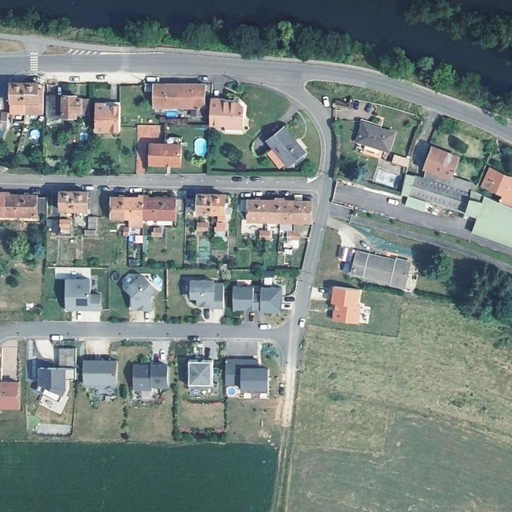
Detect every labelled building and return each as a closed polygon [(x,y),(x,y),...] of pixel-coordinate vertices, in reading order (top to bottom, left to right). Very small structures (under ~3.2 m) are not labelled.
[(12,114),(45,114),(44,92),(39,92),(39,84),(12,84),(12,114)] [(144,93),(155,93),(155,85),(145,85),(144,93)] [(195,109),(207,109),(207,85),(155,85),(155,110),(156,109),(164,109),(195,109)] [(227,97),(227,95),(213,95),(213,118),(228,118),(228,121),(247,121),(247,101),(241,95),(232,95),(232,97),(227,97)] [(78,118),(83,118),(83,101),(78,101),(78,99),(47,98),(48,120),(78,120),(78,118)] [(121,125),(121,109),(108,109),(108,106),(97,106),(98,134),(121,134),(121,125)] [(211,109),(195,109),(195,118),(211,118),(211,109)] [(395,130),(363,121),(358,138),(390,147),(395,130)] [(137,138),(159,138),(159,125),(137,125),(137,138)] [(270,141),(289,166),(306,153),(286,128),(270,141)] [(186,144),(170,143),(155,143),(155,163),(186,164),(186,144)] [(447,185),(451,174),(458,154),(432,145),(421,176),(447,185)] [(393,155),(391,163),(408,167),(410,158),(393,155)] [(511,178),(511,173),(492,167),(491,171),(511,178)] [(403,190),(463,211),(473,182),(451,174),(447,185),(421,176),(407,170),(403,190)] [(501,199),(511,202),(511,178),(491,171),(488,178),(492,179),(490,187),(504,192),(501,199)] [(511,202),(501,199),(478,190),(476,184),(473,182),(463,211),(475,215),(471,228),(511,241),(511,202)] [(89,211),(89,192),(62,192),(62,211),(89,211)] [(199,214),(212,214),(212,195),(199,194),(199,214)] [(0,217),(48,218),(49,198),(38,198),(37,196),(0,195),(0,217)] [(212,195),(212,214),(219,214),(219,221),(226,221),(226,195),(212,195)] [(430,202),(411,196),(407,207),(426,213),(430,202)] [(112,219),(130,220),(130,198),(113,198),(112,219)] [(130,220),(144,220),(144,198),(130,198),(130,220)] [(144,198),(144,220),(176,220),(176,212),(184,212),(184,199),(144,198)] [(186,199),(186,212),(194,212),(195,199),(186,199)] [(248,222),(280,223),(281,201),(242,200),(241,212),(248,212),(248,222)] [(281,201),(280,223),(312,223),(313,202),(281,201)] [(62,228),(71,228),(71,220),(54,220),(54,233),(62,233),(62,228)] [(21,227),(16,226),(16,231),(13,231),(13,235),(24,235),(24,231),(21,231),(21,227)] [(160,229),(155,229),(155,234),(153,234),(152,237),(163,237),(163,234),(160,234),(160,229)] [(268,232),(263,232),(263,236),(260,236),(260,240),(270,240),(270,236),(268,236),(268,232)] [(345,260),(342,273),(349,274),(354,249),(339,246),(337,259),(345,260)] [(392,279),(406,283),(411,262),(396,258),(394,264),(387,262),(388,259),(358,252),(353,273),(391,283),(392,279)] [(152,296),(158,291),(148,279),(138,279),(128,289),(127,290),(133,296),(133,307),(137,307),(137,309),(143,309),(143,311),(152,310),(152,296)] [(91,296),(91,287),(91,280),(68,280),(68,286),(68,308),(77,307),(78,310),(101,310),(101,295),(91,296)] [(224,308),(224,294),(224,285),(214,285),(215,281),(192,281),(192,293),(192,298),(198,298),(198,306),(214,306),(213,308),(224,308)] [(359,324),(362,289),(333,287),(330,322),(359,324)] [(234,309),(261,309),(261,296),(261,295),(254,295),(254,288),(234,288),(234,295),(234,309)] [(261,295),(261,296),(261,309),(261,312),(284,312),(287,298),(287,289),(261,288),(261,295)] [(77,379),(77,349),(61,349),(60,368),(41,368),(41,383),(37,391),(60,402),(67,389),(67,379),(77,379)] [(200,362),(200,360),(191,360),(190,386),(214,386),(215,361),(204,361),(204,362),(200,362)] [(118,362),(85,361),(85,384),(117,385),(118,362)] [(259,361),(227,361),(227,384),(242,384),(242,389),(269,390),(269,369),(259,369),(259,361)] [(136,367),(135,389),(154,389),(154,386),(162,387),(162,385),(169,385),(170,365),(153,365),(153,367),(148,368),(145,365),(138,365),(136,367)] [(19,382),(2,382),(2,385),(0,384),(0,407),(19,407),(19,382)]
